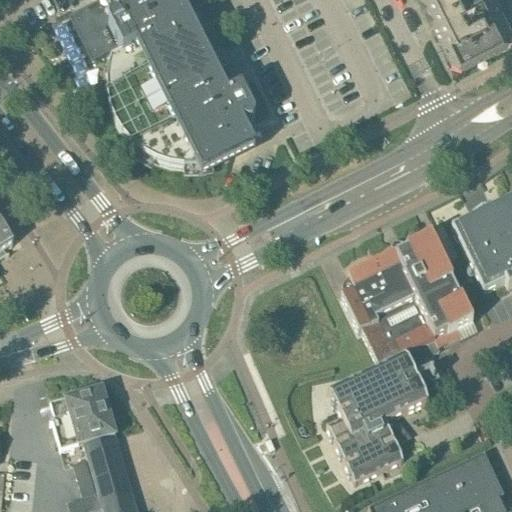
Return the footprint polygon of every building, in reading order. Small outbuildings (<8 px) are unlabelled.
[(108,0),(67,20),(91,67),(119,52),(122,58),(112,63),(112,68),(110,73),(109,78),(109,83),(109,88),(109,96),(110,103),(112,110),(115,119),(117,125),(120,132),(124,138),(129,144),(133,149),(140,154),(144,158),(148,160),(153,163),(159,166),(165,168),(172,170),(178,171),(184,171),(190,171),(196,171),(198,170),(201,170),(206,169),(213,167),(221,163),(226,161),(228,160),(231,158),(236,154),(242,150),(245,146),(248,142),(242,128),(254,121),(255,124),(269,117),(267,115),(253,86),(239,92),(225,64),(218,68),(216,66),(215,64),(213,62),(210,60),(208,58),(205,57),(202,57),(200,56),(172,0),(108,0)] [(511,29),(511,25),(499,0),(435,0),(425,6),(452,60),(464,64),(508,42),(511,29)] [(103,96),(92,101),(96,107),(107,102),(103,96)] [(511,291),(511,202),(452,231),(484,297),(505,287),(508,293),(511,291)] [(0,275),(22,261),(13,248),(0,227),(0,275)] [(438,353),(438,352),(460,342),(457,336),(473,328),(462,304),(460,305),(452,287),(453,286),(431,241),(406,253),(403,246),(401,246),(402,247),(393,251),(393,250),(392,251),(395,259),(348,281),(349,284),(347,285),(346,286),(345,288),(343,290),(342,293),(342,297),(343,300),(344,301),(341,303),(359,339),(362,337),(369,353),(379,374),(435,347),(438,353)] [(427,407),(409,370),(440,355),(438,352),(438,353),(435,347),(379,374),(328,399),(341,425),(327,431),(354,488),(402,465),(395,449),(405,445),(395,422),(427,407)] [(84,449),(88,466),(119,457),(114,441),(115,441),(102,395),(83,400),(77,398),(70,400),(68,405),(50,410),(55,426),(51,427),(58,456),(84,449)] [(135,511),(119,457),(88,466),(101,511),(135,511)] [(503,511),(498,502),(503,500),(483,459),(371,511),(503,511)] [(96,497),(87,464),(73,468),(83,501),(96,497)]
